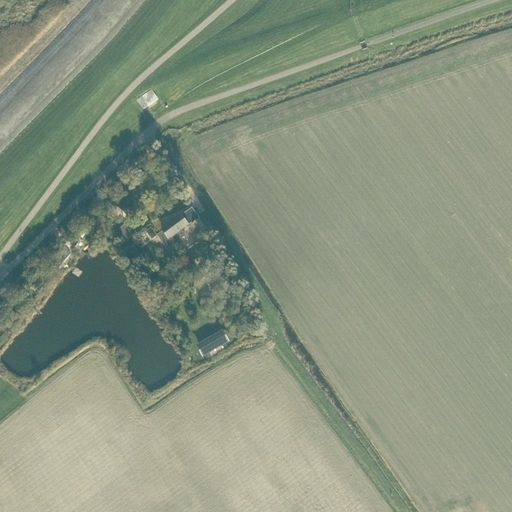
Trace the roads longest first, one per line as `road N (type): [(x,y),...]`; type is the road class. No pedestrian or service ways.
road 1 (unclassified): [(0,274),(164,119),(496,0)]
road 2 (unclassified): [(0,258),(131,87),(233,0)]
